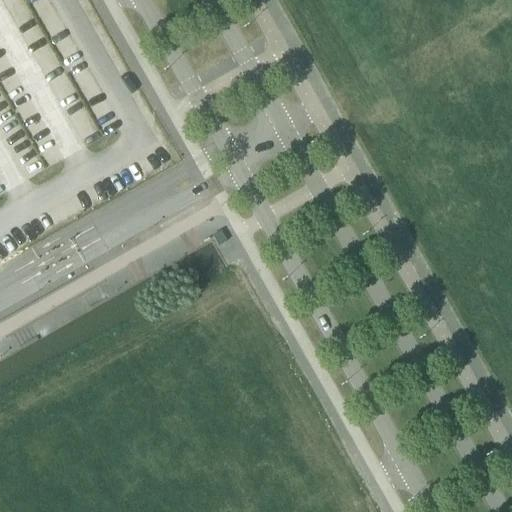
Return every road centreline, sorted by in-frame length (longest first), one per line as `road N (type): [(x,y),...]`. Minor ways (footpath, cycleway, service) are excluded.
road 1 (unclassified): [(503,511),(284,126)]
road 2 (unclassified): [(231,156),(432,511)]
road 3 (unclassified): [(143,0),(231,156)]
road 4 (unclassified): [(284,126),(211,0)]
